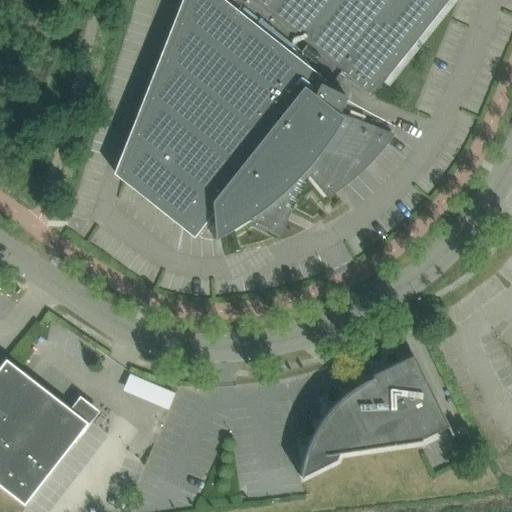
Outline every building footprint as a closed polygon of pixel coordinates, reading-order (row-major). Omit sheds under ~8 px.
[(193,0),(124,177),(193,231),(212,208),(214,239),(230,231),(242,223),(252,216),(249,222),(277,236),(308,174),(326,196),(333,192),(339,187),(346,183),(352,178),(358,172),(363,167),(369,162),(374,156),(378,151),(383,145),(388,139),(392,133),(339,112),(347,97),(327,87),(336,75),(339,77),(343,72),(253,0),(193,0)] [(253,0),(343,72),(347,75),(372,95),(448,0),(253,0)] [(435,335),(444,330),(439,321),(430,326),(435,335)] [(400,352),(410,347),(405,338),(396,343),(400,352)] [(432,392),(411,349),(409,350),(412,355),(366,378),(367,381),(361,384),(354,378),(348,385),(353,389),(343,397),(334,406),(326,415),(319,425),(316,431),(310,442),(306,454),(303,466),(301,478),(319,469),(336,459),(338,452),(421,440),(447,425),(432,392)] [(69,449),(88,424),(6,360),(0,367),(0,486),(24,505),(69,449)] [(129,373),(121,390),(167,410),(174,393),(129,373)]
